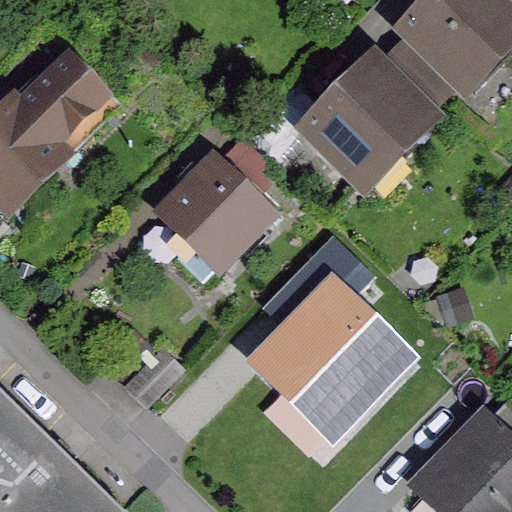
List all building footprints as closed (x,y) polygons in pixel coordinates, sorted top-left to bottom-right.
[(401,58),(446,102),(462,85),(464,87),(511,38),(511,29),(481,0),(445,0),(411,35),(417,41),(401,58)] [(313,134),(364,185),(446,102),(401,58),(380,79),(374,73),(313,134)] [(0,122),(0,216),(3,220),(115,112),(70,65),(41,92),(37,88),(0,122)] [(165,218),(219,271),(278,211),(223,158),(165,218)] [(321,413),(352,443),(395,400),(365,372),(395,341),(333,281),(308,307),(318,317),(292,344),(341,393),(321,413)] [(163,353),(126,390),(147,410),(184,373),(163,353)] [(0,511),(114,511),(0,399),(0,511)] [(427,487),(452,511),(511,511),(511,400),(467,445),(458,437),(434,462),(443,471),(427,487)]
